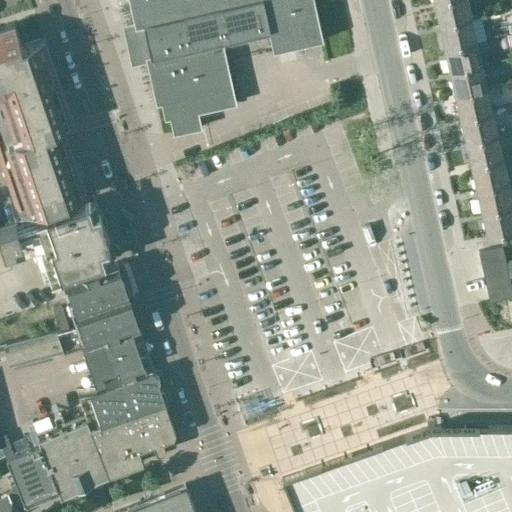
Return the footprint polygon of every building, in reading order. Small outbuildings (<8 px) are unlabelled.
[(129,0),(135,24),(143,22),(150,53),(145,54),(156,102),(161,101),(165,117),(170,116),(173,132),(203,125),(199,109),(236,101),(222,38),(268,28),(273,49),(323,38),(323,37),(314,0),(129,0)] [(470,16),(466,0),(433,0),(439,23),(470,16)] [(470,16),(439,23),(444,46),(475,39),(470,16)] [(0,157),(3,166),(5,172),(11,191),(13,194),(20,216),(86,194),(78,172),(77,169),(71,150),(69,144),(63,128),(63,126),(73,123),(70,115),(66,103),(62,90),(59,81),(53,65),(51,59),(45,41),(44,37),(22,44),(14,22),(0,27),(0,157)] [(481,62),(475,39),(444,46),(450,69),(481,62)] [(486,86),(481,62),(450,69),(455,93),(486,86)] [(455,93),(460,116),(491,109),(486,86),(455,93)] [(491,109),(460,116),(465,140),(497,132),(491,109)] [(502,156),(497,132),(465,140),(471,163),(502,156)] [(502,156),(471,163),(476,186),(507,179),(502,156)] [(511,202),(511,199),(507,179),(476,186),(481,210),(511,202)] [(0,235),(4,249),(6,248),(16,245),(14,240),(20,238),(22,242),(30,240),(33,250),(43,279),(58,274),(95,261),(115,254),(108,234),(98,228),(98,227),(95,219),(88,198),(23,220),(23,222),(17,224),(16,221),(0,226),(0,235)] [(511,202),(481,210),(487,234),(511,228),(511,202)] [(0,270),(12,266),(6,248),(4,249),(0,235),(0,270)] [(478,249),(481,262),(504,256),(501,244),(478,249)] [(133,289),(126,270),(123,260),(120,261),(118,261),(116,256),(60,275),(65,291),(72,310),(77,324),(84,345),(145,325),(133,289)] [(507,268),(505,260),(504,256),(481,262),(483,274),(507,268)] [(483,274),(486,287),(510,281),(509,276),(507,268),(483,274)] [(511,290),(510,281),(486,287),(489,299),(511,294),(511,290)] [(8,341),(0,343),(0,344),(5,344),(8,357),(5,357),(6,359),(11,358),(12,357),(51,348),(52,348),(57,346),(62,345),(73,341),(60,302),(53,305),(60,328),(8,341)] [(84,345),(97,381),(152,361),(152,362),(157,361),(145,325),(84,345)] [(238,347),(220,354),(234,391),(253,384),(238,347)] [(51,348),(12,357),(14,367),(53,358),(51,348)] [(154,368),(152,362),(152,361),(97,381),(77,387),(79,393),(77,394),(84,412),(82,412),(85,418),(85,419),(94,416),(168,391),(160,366),(154,368)] [(94,416),(113,470),(144,459),(140,447),(155,442),(157,448),(161,450),(165,449),(166,444),(177,441),(182,431),(178,419),(173,420),(170,413),(173,412),(175,408),(173,405),(170,403),(167,404),(166,400),(170,398),(168,391),(94,416)] [(45,434),(38,437),(40,442),(58,489),(59,491),(64,489),(68,488),(107,472),(113,470),(94,416),(85,419),(85,418),(65,426),(60,414),(53,417),(57,429),(45,434)] [(287,475),(281,477),(292,503),(296,511),(511,511),(511,424),(439,425),(431,425),(426,426),(287,475)] [(25,504),(27,503),(26,502),(58,489),(40,442),(14,452),(6,434),(0,435),(0,445),(2,445),(16,481),(25,503),(25,504)] [(0,511),(20,511),(18,508),(25,503),(16,481),(13,483),(9,491),(8,491),(0,495),(0,511)] [(114,511),(196,511),(185,483),(156,494),(114,511)]
